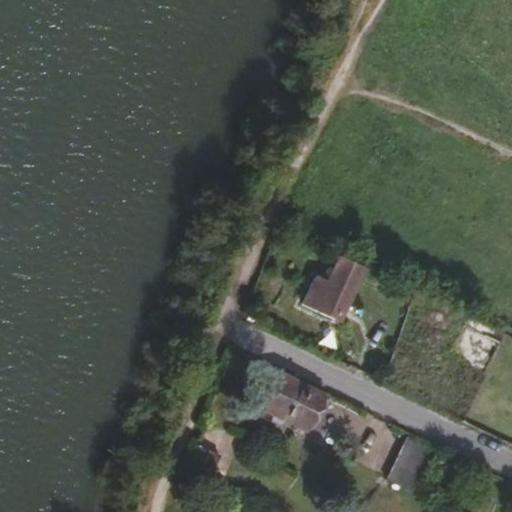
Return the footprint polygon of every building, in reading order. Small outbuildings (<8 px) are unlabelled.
[(338,315),(361,269),(337,257),(314,303),(338,315)] [(490,356),(498,341),(464,325),(457,341),(490,356)] [(316,418),(325,399),(279,376),(260,410),(302,432),(310,415),(316,418)] [(310,435),(319,440),(327,424),(338,430),(348,410),(328,400),(310,435)] [(414,490),(431,446),(398,434),(381,478),(414,490)] [(196,445),(188,468),(201,472),(208,449),(196,445)]
